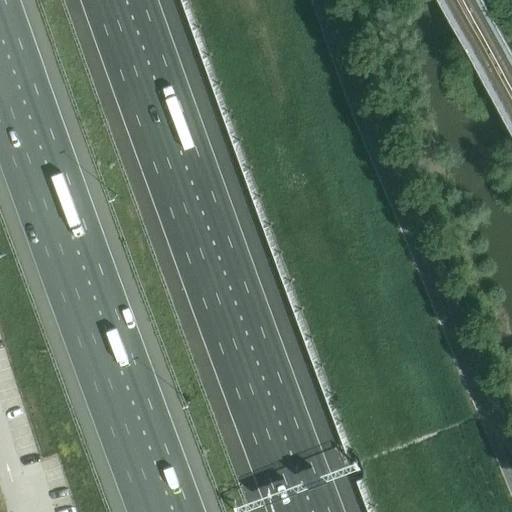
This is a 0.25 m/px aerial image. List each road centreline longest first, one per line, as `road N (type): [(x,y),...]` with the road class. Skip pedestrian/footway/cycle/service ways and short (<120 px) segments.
road 1 (motorway): [(304,511),(119,0)]
road 2 (motorway): [(0,38),(179,511)]
road 3 (unclassified): [(511,464),(330,0)]
